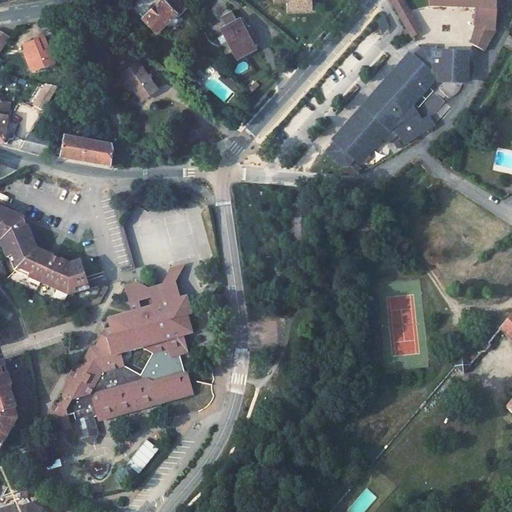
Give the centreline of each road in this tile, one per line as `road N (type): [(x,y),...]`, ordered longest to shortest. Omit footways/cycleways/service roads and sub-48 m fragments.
road 1 (residential): [(220,172),(241,335),(239,379),(207,461),(165,511)]
road 2 (residential): [(220,172),(370,0)]
road 3 (residential): [(0,153),(86,178),(220,172)]
road 4 (residential): [(421,151),(341,184),(220,172)]
road 5 (residential): [(511,9),(421,151)]
road 6 (unknown): [(419,248),(487,340),(511,310)]
